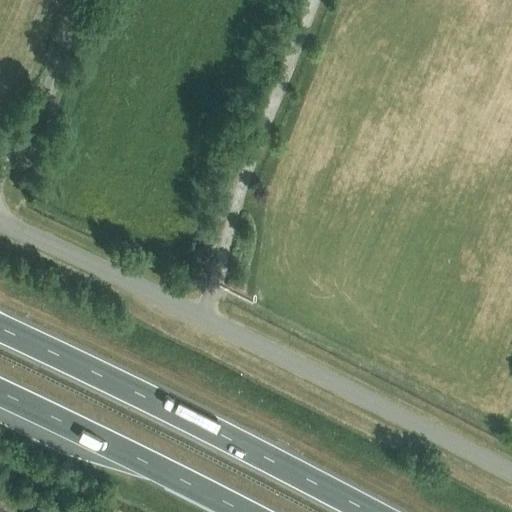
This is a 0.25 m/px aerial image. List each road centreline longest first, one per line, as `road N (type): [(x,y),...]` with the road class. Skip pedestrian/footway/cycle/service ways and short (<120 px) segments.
road 1 (unclassified): [(511,477),(0,224)]
road 2 (trunk): [(367,511),(0,330)]
road 3 (trunk): [(0,392),(244,511)]
road 4 (track): [(0,164),(37,118),(79,0)]
